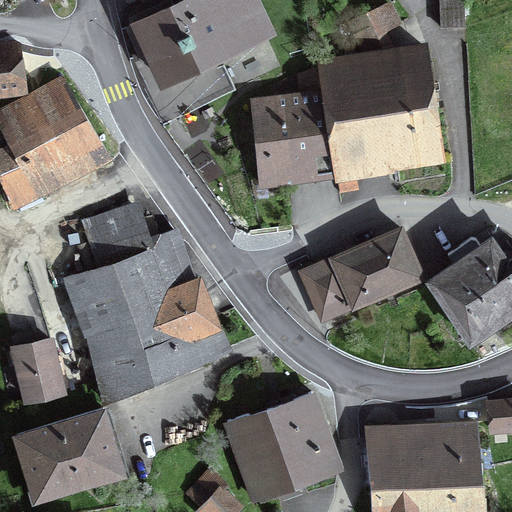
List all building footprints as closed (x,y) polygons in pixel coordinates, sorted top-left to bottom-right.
[(236,0),(192,0),(138,27),(165,81),(255,37),(236,0)] [(334,0),(338,9),(356,0),(334,0)] [(463,0),(441,0),(444,29),(466,27),(463,0)] [(14,46),(0,48),(0,92),(22,88),(14,46)] [(317,64),(321,92),(334,175),(334,178),(441,162),(423,47),(317,64)] [(21,146),(0,157),(0,163),(22,202),(108,154),(67,81),(4,116),(21,146)] [(265,185),(334,175),(321,92),(252,103),(265,185)] [(98,268),(63,278),(86,338),(102,402),(232,350),(201,277),(195,278),(177,228),(150,236),(138,202),(83,220),(98,268)] [(332,257),(353,303),(418,274),(398,228),(332,257)] [(486,233),(427,272),(471,338),(511,310),(511,250),(502,257),(486,233)] [(353,303),(332,257),(298,273),(319,319),(353,303)] [(49,326),(5,337),(20,396),(63,386),(49,326)] [(309,390),(226,419),(253,496),(337,466),(309,390)] [(511,399),(491,402),(494,437),(511,435),(511,399)] [(100,416),(16,442),(35,502),(119,475),(100,416)] [(374,511),(484,511),(478,428),(369,436),(374,511)] [(247,511),(253,507),(214,469),(189,494),(206,511),(205,511),(247,511)]
